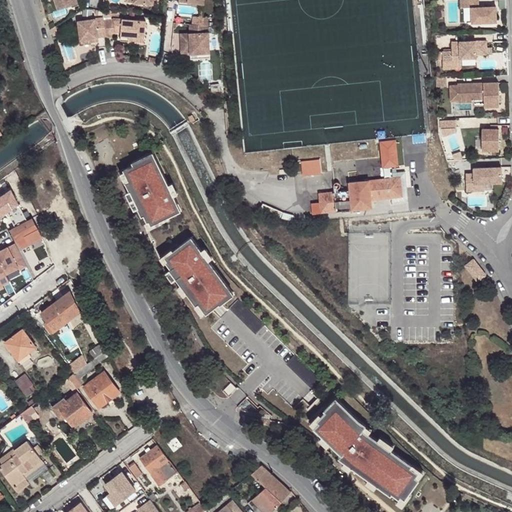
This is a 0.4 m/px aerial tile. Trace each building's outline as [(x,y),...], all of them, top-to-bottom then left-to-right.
[(197,5),(197,13),(200,13),(202,2),(190,0),(189,4),(197,5)] [(477,0),(458,0),(459,8),(470,8),(478,7),(477,0)] [(478,7),(470,8),(471,23),(495,22),(495,7),(478,7)] [(190,21),(205,21),(205,13),(200,13),(197,13),(190,12),(190,21)] [(106,33),(104,17),(103,14),(79,17),(81,36),(98,34),(106,33)] [(113,15),(109,16),(104,17),(106,33),(106,35),(116,33),(115,29),(115,24),(122,25),(121,30),(120,38),(128,39),(129,34),(144,35),(145,19),(113,15)] [(204,29),(205,21),(190,21),(187,20),(187,30),(178,31),(180,49),(186,49),(185,46),(188,45),(188,49),(189,51),(208,49),(206,29),(204,29)] [(442,51),(442,68),(452,67),(452,60),(460,60),(460,57),(476,57),(475,54),(486,53),(486,40),(451,41),(451,50),(442,51)] [(424,53),(417,54),(418,65),(426,64),(424,53)] [(444,77),(435,77),(435,86),(445,86),(444,77)] [(497,82),(457,83),(457,85),(457,100),(457,102),(473,101),(473,99),(483,98),(483,105),(483,106),(498,106),(497,82)] [(457,100),(457,85),(449,85),(450,100),(457,100)] [(455,127),(455,119),(439,120),(439,128),(455,127)] [(498,129),(481,129),(482,151),(499,150),(498,129)] [(152,152),(133,162),(134,164),(124,169),(125,170),(130,180),(126,182),(130,190),(131,189),(139,206),(138,207),(142,215),(145,213),(148,220),(150,219),(152,223),(161,219),(180,209),(173,195),(170,189),(170,188),(168,183),(152,152)] [(391,163),(400,162),(400,155),(390,156),(391,163)] [(295,161),(296,172),(305,172),(304,160),(295,161)] [(466,173),(466,191),(475,191),(474,183),(483,183),(501,182),(501,167),(473,168),(473,173),(466,173)] [(130,180),(125,170),(118,174),(123,184),(126,182),(130,180)] [(321,193),(323,212),(374,207),(374,199),(404,197),(402,178),(351,183),(351,190),(341,191),(340,189),(341,188),(342,185),(341,183),(339,182),(337,182),(336,185),(336,187),(336,191),(321,193)] [(172,181),(168,183),(170,188),(170,189),(173,195),(177,193),(172,181)] [(0,210),(2,214),(8,210),(16,226),(28,220),(13,188),(0,196),(0,210)] [(139,206),(131,189),(130,190),(127,191),(135,209),(138,207),(139,206)] [(12,228),(22,247),(30,242),(31,242),(42,236),(33,218),(28,220),(16,226),(12,228)] [(152,223),(150,219),(148,220),(146,221),(148,227),(161,221),(161,219),(152,223)] [(174,250),(166,255),(168,259),(167,260),(171,267),(170,268),(177,276),(181,283),(185,288),(196,303),(199,301),(206,311),(219,302),(220,303),(233,293),(209,259),(208,260),(200,250),(201,249),(192,237),(174,250)] [(16,242),(0,250),(0,285),(10,280),(7,273),(19,267),(20,269),(26,265),(16,242)] [(166,255),(174,250),(172,247),(160,256),(164,263),(167,260),(168,259),(166,255)] [(201,249),(200,250),(208,260),(209,259),(212,257),(205,247),(201,249)] [(465,264),(471,272),(479,265),(473,258),(465,264)] [(477,280),(485,274),(479,265),(471,272),(477,280)] [(177,276),(170,268),(167,270),(173,279),(177,276)] [(70,291),(54,303),(68,321),(80,311),(70,291)] [(68,321),(54,303),(42,312),(49,320),(56,330),(68,321)] [(52,332),(56,330),(49,320),(45,322),(52,332)] [(18,358),(29,351),(36,346),(23,329),(6,341),(12,350),(18,358)] [(88,353),(93,359),(105,350),(102,343),(88,353)] [(90,361),(93,365),(108,355),(105,350),(93,359),(90,361)] [(31,355),(29,351),(18,358),(16,360),(19,364),(31,355)] [(77,361),(70,366),(74,373),(75,373),(82,368),(77,361)] [(74,374),(77,379),(90,370),(89,368),(93,365),(90,361),(89,363),(82,368),(75,373),(74,373),(74,374)] [(105,372),(85,387),(99,407),(119,392),(105,372)] [(77,379),(74,374),(69,377),(73,382),(77,388),(82,384),(77,379)] [(33,384),(26,375),(17,382),(24,391),(27,396),(34,392),(30,387),(33,384)] [(77,393),(80,391),(77,388),(73,382),(69,377),(64,381),(69,387),(70,386),(76,394),(77,393)] [(64,399),(51,408),(58,417),(59,418),(63,418),(64,419),(67,417),(74,426),(92,413),(77,393),(76,394),(67,401),(64,399)] [(30,401),(32,405),(35,403),(40,399),(37,396),(30,401)] [(358,421),(335,398),(324,410),(325,411),(321,416),(317,420),(319,422),(314,428),(322,436),(330,444),(342,455),(339,458),(368,479),(378,486),(390,494),(392,493),(399,498),(400,496),(404,498),(408,492),(418,479),(414,477),(417,473),(409,467),(411,465),(390,451),(376,440),(367,434),(362,430),(366,426),(358,421)] [(32,405),(21,413),(24,416),(35,408),(38,406),(35,403),(32,405)] [(35,420),(31,414),(36,410),(35,408),(24,416),(29,424),(35,420)] [(49,410),(56,419),(58,417),(51,408),(49,410)] [(317,420),(321,416),(319,414),(310,424),(314,428),(319,422),(317,420)] [(376,440),(390,451),(394,445),(379,435),(376,440)] [(183,445),(176,436),(168,442),(175,451),(183,445)] [(330,444),(322,436),(318,440),(327,448),(330,444)] [(15,449),(18,453),(24,462),(38,452),(28,440),(15,449)] [(158,485),(177,472),(157,445),(149,450),(148,448),(143,451),(144,453),(138,459),(158,485)] [(30,469),(27,471),(35,481),(49,469),(38,452),(24,462),(30,469)] [(18,453),(15,455),(27,471),(30,469),(24,462),(18,453)] [(27,471),(15,455),(0,465),(15,487),(27,478),(24,473),(27,471)] [(141,474),(133,464),(129,468),(137,478),(141,474)] [(424,472),(412,464),(411,465),(409,467),(417,473),(414,477),(418,479),(419,480),(424,472)] [(291,493),(261,466),(252,472),(266,486),(271,490),(264,498),(276,508),(283,501),(291,493)] [(27,478),(15,487),(19,493),(35,481),(27,471),(24,473),(27,478)] [(122,471),(106,483),(111,492),(108,494),(116,505),(136,491),(122,471)] [(378,486),(368,479),(365,483),(375,490),(378,486)] [(188,487),(184,481),(180,485),(184,490),(188,487)] [(263,511),(271,511),(276,508),(264,498),(271,490),(266,486),(253,499),(263,511)] [(151,500),(152,501),(156,497),(150,490),(146,493),(149,497),(151,500)] [(400,496),(399,498),(396,502),(403,506),(411,494),(408,492),(404,498),(400,496)] [(116,505),(108,494),(103,498),(112,509),(116,505)] [(160,511),(152,501),(151,500),(138,510),(139,511),(160,511)] [(243,511),(233,500),(220,511),(243,511)] [(86,511),(81,503),(68,511),(86,511)]
